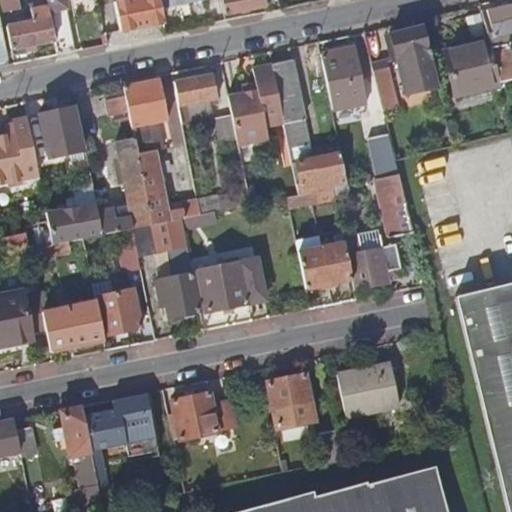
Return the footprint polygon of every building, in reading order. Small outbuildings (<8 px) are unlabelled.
[(58,56),(75,53),(64,0),(46,0),(47,1),(55,41),(58,56)] [(120,32),(164,23),(160,6),(159,0),(128,0),(129,1),(114,4),(120,32)] [(222,0),(225,15),(266,6),(264,0),(222,0)] [(11,51),(55,41),(47,1),(29,5),(33,23),(6,28),(11,51)] [(511,31),(511,4),(488,11),(483,13),(490,41),(500,83),(511,79),(511,60),(505,33),(511,31)] [(404,84),(436,76),(424,28),(392,36),(404,84)] [(454,94),(500,83),(490,41),(444,53),(454,94)] [(333,112),(368,105),(356,48),(321,56),(333,112)] [(284,125),(305,120),(294,61),(272,66),(284,123),(284,125)] [(383,112),(384,112),(398,108),(386,61),(371,65),(383,111),(383,112)] [(238,146),(269,138),(266,127),(284,123),(272,66),(253,70),(256,84),(251,85),(252,91),(243,93),(228,96),(238,146)] [(213,74),(173,83),(182,124),(191,122),(190,119),(213,114),(210,104),(218,102),(217,97),(218,97),(213,74)] [(152,226),(181,220),(198,216),(201,215),(198,200),(182,204),(183,209),(169,212),(156,151),(155,152),(149,124),(168,120),(160,81),(123,89),(125,96),(128,113),(134,139),(152,226)] [(109,116),(128,113),(125,96),(106,100),(109,116)] [(45,148),(57,146),(59,155),(72,153),(70,142),(80,140),(73,107),(38,115),(45,148)] [(16,135),(0,137),(0,185),(39,178),(27,119),(13,122),(16,135)] [(293,164),(313,160),(305,120),(284,125),(293,164)] [(14,125),(6,127),(9,136),(16,135),(14,125)] [(399,174),(396,160),(390,135),(368,139),(377,179),(399,174)] [(117,233),(133,229),(152,226),(134,139),(115,143),(122,171),(116,173),(119,185),(123,185),(128,207),(99,213),(104,236),(117,233)] [(311,193),(334,188),(348,185),(341,153),(313,160),(293,164),(299,196),(311,193)] [(82,173),(90,171),(87,156),(78,158),(82,173)] [(389,237),(414,232),(399,174),(377,179),(375,179),(389,237)] [(313,203),(336,199),(334,188),(311,193),(313,203)] [(288,208),(313,203),(311,193),(299,196),(286,198),(288,208)] [(54,246),(85,240),(104,236),(99,213),(97,204),(47,215),(54,246)] [(200,228),(216,226),(214,213),(201,215),(198,216),(200,228)] [(184,231),(200,228),(198,216),(181,220),(184,231)] [(135,237),(139,257),(171,250),(176,279),(156,283),(160,305),(167,304),(170,319),(200,313),(193,275),(187,246),(184,231),(181,220),(152,226),(133,229),(135,237)] [(135,237),(133,229),(117,233),(125,271),(141,268),(139,257),(135,237)] [(27,236),(2,242),(5,256),(30,251),(27,236)] [(329,284),(352,279),(347,254),(346,249),(345,243),(331,246),(330,241),(321,243),(329,284)] [(306,290),(329,284),(321,243),(312,245),(313,250),(298,253),(306,290)] [(354,290),(389,282),(387,271),(398,269),(392,245),(370,249),(369,244),(361,246),(362,251),(347,254),(352,279),(354,290)] [(298,253),(313,250),(312,245),(297,248),(298,253)] [(260,303),(265,302),(256,260),(252,261),(198,272),(206,314),(260,303)] [(511,511),(511,281),(450,297),(502,511),(511,511)] [(105,338),(143,328),(138,306),(129,307),(126,293),(111,296),(108,286),(95,289),(98,302),(105,338)] [(0,355),(35,349),(33,335),(47,332),(41,304),(40,299),(26,301),(24,292),(0,297),(0,355)] [(51,353),(106,341),(105,338),(98,302),(49,313),(47,303),(41,304),(47,332),(51,353)] [(400,406),(391,365),(338,376),(346,417),(400,406)] [(315,422),(305,374),(267,382),(277,429),(315,422)] [(180,440),(220,432),(220,430),(236,426),(231,401),(214,404),(212,393),(172,401),(175,416),(170,418),(175,440),(180,439),(180,440)] [(122,446),(158,438),(149,394),(113,402),(115,411),(122,446)] [(71,459),(85,456),(87,464),(86,464),(93,498),(77,501),(79,511),(97,511),(104,510),(92,452),(85,417),(83,407),(61,412),(65,432),(66,439),(71,459)] [(101,450),(122,446),(115,411),(85,417),(92,452),(101,450)] [(0,456),(20,453),(16,432),(14,421),(0,424),(0,456)] [(22,459),(37,455),(31,429),(16,432),(20,453),(22,459)] [(326,464),(342,460),(336,430),(320,434),(326,464)] [(104,510),(113,509),(101,450),(92,452),(104,510)] [(441,511),(429,469),(310,504),(308,498),(258,511),(441,511)]
